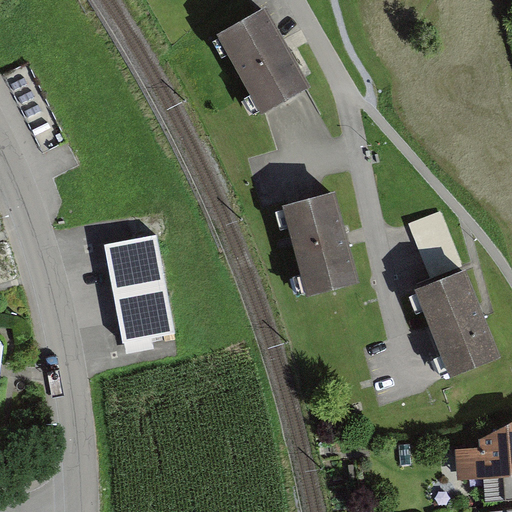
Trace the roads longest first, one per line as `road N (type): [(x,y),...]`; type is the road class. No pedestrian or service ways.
road 1 (residential): [(297,0),(347,85),(415,372)]
road 2 (residential): [(0,146),(50,265),(67,337),(82,511)]
road 3 (track): [(347,85),(511,272)]
